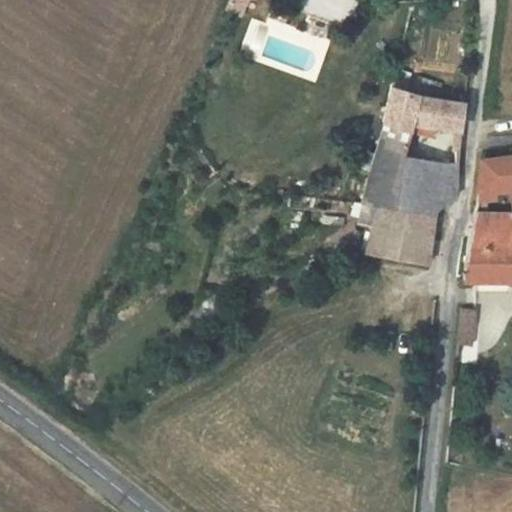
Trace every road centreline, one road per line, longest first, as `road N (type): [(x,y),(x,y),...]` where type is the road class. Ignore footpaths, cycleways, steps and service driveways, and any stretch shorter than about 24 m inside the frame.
road 1 (residential): [(489,0),(425,511)]
road 2 (secondary): [(137,511),(0,407)]
